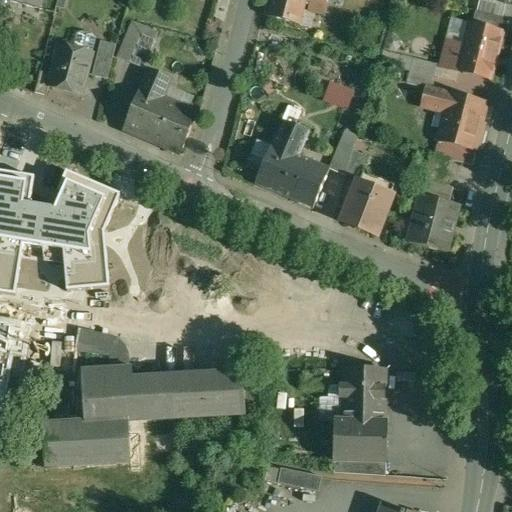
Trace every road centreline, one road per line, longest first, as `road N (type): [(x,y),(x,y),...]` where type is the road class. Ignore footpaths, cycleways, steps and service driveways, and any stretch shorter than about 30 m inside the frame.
road 1 (residential): [(479,297),(445,292),(193,185)]
road 2 (secondary): [(478,511),(493,428),(479,297)]
road 3 (secondary): [(479,297),(472,511)]
road 4 (residential): [(193,185),(0,98)]
road 5 (residential): [(193,185),(247,0)]
road 6 (secondary): [(511,123),(479,297)]
